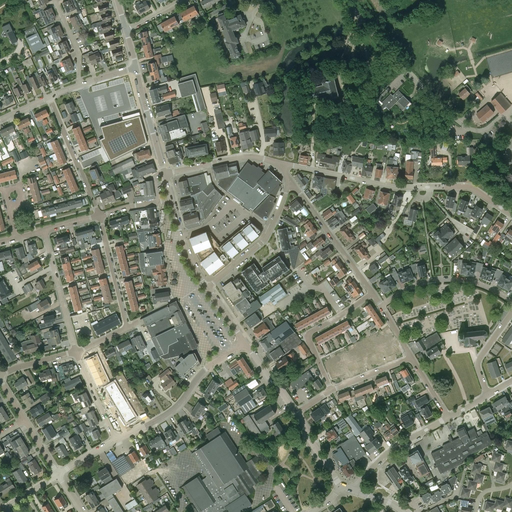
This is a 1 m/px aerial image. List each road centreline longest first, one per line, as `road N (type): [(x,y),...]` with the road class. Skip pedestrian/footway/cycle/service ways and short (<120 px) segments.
road 1 (residential): [(75,352),(127,327),(98,215)]
road 2 (residential): [(114,440),(173,409),(212,364),(244,344)]
road 3 (residential): [(381,307),(413,286),(451,280),(511,303)]
road 4 (residential): [(372,293),(289,181)]
road 5 (residential): [(289,181),(261,243),(207,287)]
road 6 (residential): [(330,390),(308,334),(372,293)]
road 7 (residential): [(284,164),(417,187)]
road 8 (residential): [(98,215),(50,97)]
road 9 (residential): [(164,174),(243,156),(284,164)]
road 10 (residential): [(350,490),(391,449),(447,417)]
